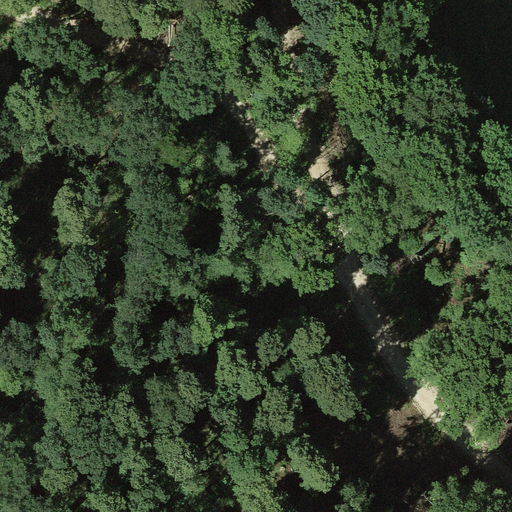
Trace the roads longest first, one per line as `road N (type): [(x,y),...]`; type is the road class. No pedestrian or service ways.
road 1 (track): [(511,460),(408,336),(343,229),(310,143)]
road 2 (track): [(310,143),(216,77),(0,0)]
road 3 (track): [(310,143),(277,0)]
